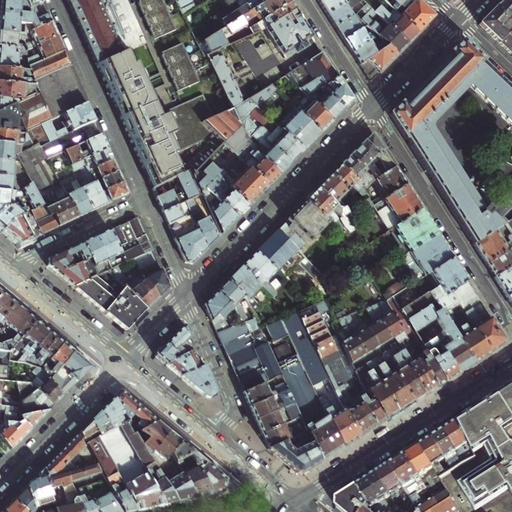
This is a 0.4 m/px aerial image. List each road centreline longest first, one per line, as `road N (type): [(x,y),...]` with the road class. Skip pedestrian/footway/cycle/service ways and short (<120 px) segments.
road 1 (residential): [(371,105),(185,295)]
road 2 (residential): [(371,105),(511,327)]
road 3 (tertiary): [(291,503),(511,363)]
road 4 (residential): [(145,202),(55,0)]
road 5 (residential): [(121,362),(0,489)]
road 6 (residential): [(211,438),(230,411),(185,295)]
road 7 (residential): [(7,268),(145,202)]
road 8 (secondary): [(121,362),(7,268)]
road 9 (residential): [(371,105),(303,0)]
road 10 (residential): [(457,19),(371,105)]
